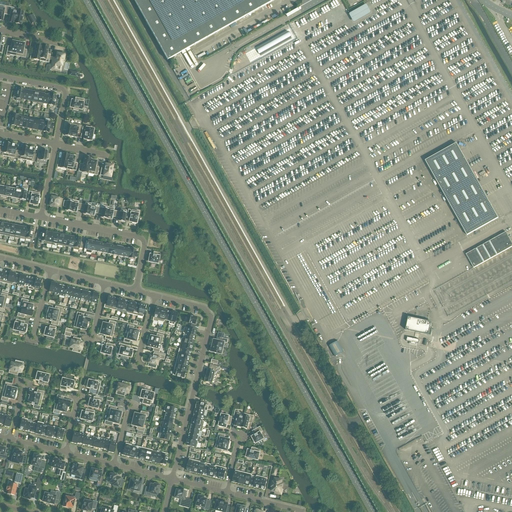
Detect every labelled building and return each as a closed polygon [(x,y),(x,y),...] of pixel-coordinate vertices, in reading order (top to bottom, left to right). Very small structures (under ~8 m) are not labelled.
[(274,0),(133,0),(167,60),(274,0)] [(0,5),(0,20),(2,21),(4,14),(7,15),(9,7),(0,5)] [(9,7),(7,15),(10,16),(9,23),(12,23),(12,22),(15,23),(17,11),(18,11),(18,9),(9,7)] [(15,23),(15,24),(21,25),(24,13),(18,11),(17,11),(15,23)] [(287,31),(257,49),(257,50),(260,55),(261,56),(292,39),(291,37),(289,32),(288,33),(287,31)] [(16,56),(19,41),(13,40),(11,47),(8,46),(6,56),(10,57),(10,55),(16,56)] [(19,41),(16,56),(25,58),(27,50),(24,50),(25,43),(19,41)] [(39,61),(42,46),(36,45),(35,52),(32,51),(30,61),(33,61),(34,60),(39,61)] [(42,46),(39,61),(49,63),(50,55),(47,54),(49,47),(42,46)] [(64,60),(65,54),(60,53),(59,54),(57,53),(55,62),(52,61),(50,69),(58,71),(59,66),(62,67),(63,60),(64,60)] [(22,99),(24,90),(18,89),(17,92),(14,91),(13,98),(16,98),(16,101),(21,102),(22,99)] [(50,96),(48,105),(57,106),(58,100),(55,99),(56,97),(50,96)] [(82,110),(84,99),(75,98),(75,101),(72,100),(71,103),(70,103),(69,107),(70,107),(70,108),(73,108),(73,110),(78,111),(79,110),(82,110)] [(17,126),(18,117),(19,115),(13,114),(13,116),(10,115),(8,122),(11,122),(11,125),(17,126)] [(45,122),(43,131),(49,133),(49,128),(53,129),(54,124),(45,122)] [(71,137),(73,124),(64,122),(63,130),(66,131),(65,136),(71,137)] [(73,124),(71,137),(77,138),(78,133),(81,134),(82,126),(73,124)] [(91,141),(94,129),(83,127),(81,136),(85,137),(84,140),(87,140),(87,141),(91,142),(91,141)] [(1,147),(0,152),(0,155),(8,157),(11,144),(5,143),(4,148),(1,147)] [(467,236),(498,218),(456,143),(425,161),(467,236)] [(11,144),(8,157),(17,159),(19,151),(16,150),(17,145),(11,144)] [(29,148),(23,146),(22,152),(19,151),(17,159),(26,161),(29,148)] [(29,148),(26,161),(35,162),(36,154),(33,154),(34,149),(29,148)] [(41,154),(38,153),(36,163),(39,163),(40,161),(46,162),(46,160),(48,160),(50,154),(48,154),(48,151),(42,150),(41,154)] [(66,169),(69,154),(63,153),(62,160),(58,160),(57,168),(66,169)] [(69,154),(66,169),(76,171),(77,163),(74,163),(75,156),(69,154)] [(81,173),(82,172),(88,174),(91,159),(85,158),(83,165),(80,164),(78,172),(77,172),(76,177),(79,177),(80,173),(81,173)] [(91,159),(88,174),(97,176),(99,168),(96,167),(97,161),(91,160),(91,159)] [(112,166),(113,164),(109,164),(109,165),(106,164),(105,167),(102,167),(100,175),(111,177),(113,166),(112,166)] [(22,188),(17,187),(14,200),(13,203),(15,203),(16,199),(19,200),(20,200),(22,188)] [(37,206),(40,194),(29,192),(27,200),(31,201),(30,204),(33,205),(33,206),(37,206),(37,205),(37,206)] [(62,199),(51,197),(50,206),(50,207),(54,208),(54,207),(57,208),(58,205),(61,205),(62,199)] [(71,212),(73,200),(68,199),(67,201),(64,201),(63,207),(66,208),(65,211),(71,212)] [(73,200),(71,212),(76,213),(77,213),(77,210),(80,211),(82,204),(78,204),(79,202),(74,201),(74,200),(73,200)] [(82,204),(80,211),(84,211),(83,214),(83,215),(89,216),(91,204),(85,203),(85,205),(82,204)] [(95,213),(98,214),(99,208),(96,207),(96,206),(95,206),(96,203),(91,203),(91,204),(89,216),(94,216),(94,217),(95,213)] [(99,208),(98,214),(101,215),(101,218),(100,218),(106,219),(109,207),(103,206),(103,208),(99,208)] [(109,207),(106,219),(107,219),(112,220),(113,217),(116,218),(117,211),(114,211),(114,209),(109,207)] [(117,211),(116,218),(119,218),(118,221),(118,222),(124,223),(124,222),(126,214),(126,213),(127,211),(121,209),(120,212),(117,211)] [(137,224),(139,212),(128,210),(126,218),(130,219),(129,222),(132,223),(132,224),(136,224),(136,223),(137,224)] [(27,228),(27,232),(25,239),(31,240),(31,239),(34,239),(35,235),(32,234),(33,230),(27,228)] [(41,241),(41,243),(47,244),(49,233),(46,232),(46,231),(45,231),(44,232),(43,232),(43,234),(39,234),(38,240),(41,241)] [(474,268),(506,250),(511,246),(511,243),(506,232),(466,255),(474,268)] [(75,238),(73,249),(73,250),(79,251),(79,248),(82,249),(84,243),(80,242),(81,239),(75,238)] [(92,251),(94,242),(88,240),(86,253),(91,254),(92,251)] [(131,249),(129,259),(134,260),(135,258),(137,258),(138,252),(136,252),(136,250),(131,249)] [(158,264),(160,253),(154,252),(153,255),(150,255),(149,258),(148,257),(148,261),(149,261),(149,262),(158,264)] [(9,273),(6,284),(12,285),(13,283),(12,283),(15,274),(9,273)] [(20,275),(18,284),(17,287),(23,288),(24,286),(23,285),(25,277),(20,275)] [(33,291),(36,279),(31,278),(28,287),(28,289),(33,291)] [(36,279),(33,291),(39,292),(41,280),(36,279)] [(56,285),(57,285),(57,284),(51,282),(49,292),(54,293),(56,285)] [(111,310),(113,298),(111,297),(108,296),(107,299),(108,299),(106,305),(105,304),(104,308),(111,310)] [(113,298),(111,310),(117,311),(117,309),(117,308),(119,299),(113,298)] [(22,308),(33,311),(34,307),(33,307),(33,305),(27,304),(28,300),(22,299),(19,308),(22,309),(22,308)] [(132,315),(135,303),(130,302),(127,311),(126,313),(132,315)] [(138,316),(141,305),(135,303),(132,315),(138,316)] [(141,305),(138,316),(143,318),(145,309),(146,306),(143,305),(141,305)] [(46,314),(60,317),(62,308),(55,307),(55,310),(49,308),(48,310),(47,310),(46,314)] [(22,308),(22,309),(20,314),(18,313),(17,317),(24,318),(25,315),(32,317),(33,311),(22,308)] [(158,320),(161,310),(156,308),(153,319),(158,320)] [(158,320),(158,321),(164,323),(164,320),(166,311),(161,310),(158,320)] [(169,321),(169,324),(174,325),(177,314),(172,312),(169,321)] [(75,322),(87,325),(89,319),(83,317),(84,314),(77,313),(75,322)] [(60,317),(46,314),(45,318),(47,318),(46,320),(52,321),(51,324),(58,326),(60,317)] [(197,318),(186,315),(184,322),(188,323),(187,327),(193,328),(194,325),(195,325),(197,318)] [(408,317),(406,330),(431,335),(432,327),(430,327),(431,322),(408,317)] [(26,329),(27,326),(24,325),(25,322),(16,320),(13,330),(19,332),(19,333),(24,335),(25,333),(25,332),(26,333),(27,329),(26,329)] [(101,329),(114,332),(116,323),(109,321),(109,324),(103,323),(101,329)] [(87,325),(75,322),(73,327),(86,330),(87,325)] [(128,334),(137,336),(139,331),(133,329),(134,326),(128,325),(127,328),(129,329),(128,334)] [(44,336),(53,338),(56,327),(50,326),(49,329),(46,328),(45,331),(44,331),(43,335),(44,335),(44,336)] [(184,333),(194,336),(196,330),(184,328),(183,333),(184,334),(184,333)] [(114,332),(101,329),(100,334),(106,336),(105,339),(112,341),(114,332)] [(137,336),(128,334),(127,339),(124,339),(123,342),(129,344),(130,341),(136,342),(137,336)] [(149,341),(159,344),(160,338),(162,339),(163,335),(157,334),(156,337),(150,336),(149,341)] [(81,339),(73,337),(72,341),(71,340),(69,348),(73,349),(72,350),(77,351),(77,350),(81,351),(81,350),(82,350),(83,346),(82,346),(83,343),(80,343),(81,339)] [(180,344),(192,346),(193,341),(183,338),(182,338),(180,344)] [(212,346),(223,349),(225,343),(227,343),(228,340),(220,338),(219,341),(214,340),(212,346)] [(159,344),(149,341),(148,347),(154,348),(153,351),(159,353),(160,349),(157,349),(159,344)] [(335,357),(344,352),(338,341),(329,346),(335,357)] [(101,349),(100,352),(101,353),(110,355),(112,348),(114,349),(115,346),(106,343),(106,347),(103,346),(102,349),(101,349)] [(124,345),(119,344),(118,348),(121,348),(119,355),(131,358),(131,357),(132,357),(133,354),(132,353),(132,350),(129,350),(130,346),(124,345)] [(192,346),(180,344),(179,349),(190,352),(192,346)] [(223,349),(212,346),(211,348),(210,348),(209,352),(222,355),(223,349)] [(190,352),(179,349),(178,354),(189,357),(190,352)] [(157,365),(159,358),(164,359),(165,356),(162,355),(161,355),(154,353),(153,357),(150,356),(149,359),(148,359),(147,362),(148,362),(148,363),(157,365)] [(189,357),(178,354),(176,359),(188,362),(189,357)] [(188,362),(176,359),(175,365),(187,367),(188,362)] [(9,370),(9,373),(17,375),(18,372),(21,373),(22,370),(23,370),(24,367),(23,366),(19,365),(20,363),(15,362),(15,364),(11,363),(10,370),(9,370)] [(187,367),(175,365),(174,370),(185,373),(185,372),(187,367)] [(205,382),(212,383),(213,377),(216,378),(217,373),(219,373),(220,367),(213,365),(212,371),(208,370),(207,376),(206,376),(206,377),(205,376),(204,380),(205,381),(205,382)] [(185,373),(174,370),(172,375),(181,378),(184,379),(185,376),(185,373)] [(37,377),(36,380),(39,381),(38,384),(44,385),(45,382),(47,383),(49,376),(47,375),(44,374),(45,373),(40,372),(39,373),(38,373),(37,373),(36,373),(35,377),(37,377)] [(66,380),(63,379),(61,386),(60,390),(66,391),(67,388),(70,388),(73,389),(73,386),(74,386),(75,383),(74,382),(71,381),(72,379),(66,378),(66,380)] [(88,393),(98,396),(101,383),(95,382),(95,380),(89,379),(89,380),(88,381),(87,381),(86,385),(87,385),(86,388),(90,389),(88,393)] [(3,391),(17,395),(18,391),(17,390),(17,389),(12,387),(12,384),(5,382),(3,391)] [(116,391),(115,394),(124,397),(125,393),(128,394),(129,391),(130,391),(131,388),(130,387),(126,386),(127,384),(122,383),(122,385),(118,384),(117,390),(116,391)] [(143,399),(142,404),(151,406),(154,394),(149,393),(150,391),(144,389),(144,391),(142,391),(141,391),(140,395),(141,395),(140,398),(143,399)] [(29,398),(42,401),(44,392),(37,390),(36,393),(29,392),(29,395),(30,396),(29,397),(29,398)] [(17,395),(3,391),(1,400),(8,402),(9,399),(14,400),(15,398),(16,399),(17,395)] [(58,405),(69,408),(70,402),(63,400),(64,397),(57,395),(57,398),(59,399),(58,405)] [(29,398),(29,397),(28,397),(27,401),(28,402),(28,404),(34,405),(33,408),(39,410),(42,401),(29,398)] [(103,399),(94,397),(93,400),(90,399),(89,402),(88,402),(87,406),(88,406),(88,407),(97,409),(99,402),(102,403),(103,399)] [(196,408),(207,411),(209,406),(200,404),(197,403),(196,408)] [(58,405),(55,404),(53,413),(60,415),(60,412),(66,413),(67,411),(68,411),(69,408),(58,405)] [(109,415),(120,418),(122,412),(116,411),(116,408),(109,406),(108,409),(110,409),(109,415)] [(166,412),(175,414),(176,411),(176,412),(177,409),(174,408),(167,407),(165,406),(163,412),(166,413),(166,412)] [(81,418),(81,419),(92,422),(95,411),(87,409),(86,413),(83,412),(82,415),(81,415),(80,418),(81,418)] [(241,427),(244,414),(239,412),(239,410),(235,410),(233,419),(236,420),(235,426),(241,427)] [(133,419),(144,422),(145,416),(148,417),(149,413),(141,411),(140,415),(134,413),(133,419)] [(203,416),(194,414),(193,419),(205,422),(205,421),(202,421),(203,416)] [(232,417),(222,414),(219,426),(219,427),(223,428),(223,427),(226,428),(227,425),(230,426),(232,417)] [(244,414),(241,427),(247,429),(249,423),(252,424),(254,416),(244,414)] [(120,418),(109,415),(107,422),(105,421),(104,424),(112,426),(113,423),(119,424),(120,418)] [(4,425),(4,426),(9,428),(12,418),(7,417),(6,417),(4,425)] [(25,431),(27,419),(22,418),(20,427),(19,427),(19,430),(22,431),(22,430),(25,431)] [(27,419),(25,431),(30,432),(32,423),(33,421),(27,419)] [(144,422),(133,419),(131,425),(138,427),(137,430),(143,432),(144,432),(145,428),(143,428),(144,422)] [(205,422),(193,419),(192,424),(203,427),(205,422)] [(43,426),(44,423),(38,422),(37,424),(35,433),(40,435),(43,426)] [(161,428),(171,430),(172,425),(163,423),(164,422),(161,422),(160,428),(161,428)] [(203,427),(192,424),(191,429),(202,432),(203,427)] [(252,431),(255,435),(252,437),(253,439),(252,440),(254,443),(255,443),(256,443),(264,439),(261,432),(263,431),(260,426),(257,428),(254,430),(252,431)] [(56,439),(59,428),(53,427),(53,428),(51,437),(54,438),(55,439),(55,438),(56,439)] [(59,428),(56,439),(59,439),(59,440),(62,440),(63,437),(62,437),(64,429),(59,428)] [(202,432),(191,429),(189,435),(201,437),(198,437),(199,432),(202,432)] [(217,442),(230,446),(231,442),(230,442),(230,440),(225,438),(226,435),(219,433),(217,442)] [(201,437),(189,435),(188,440),(198,443),(199,443),(201,437)] [(108,451),(108,452),(114,453),(116,443),(111,442),(108,451)] [(230,446),(217,442),(214,451),(221,453),(222,450),(227,451),(228,449),(229,449),(230,446)] [(130,447),(131,447),(131,445),(125,444),(123,455),(128,456),(130,447)] [(144,460),(147,449),(141,447),(141,450),(139,459),(142,460),(141,460),(143,461),(143,460),(144,460)] [(261,450),(252,448),(251,451),(248,450),(247,453),(246,453),(245,456),(246,457),(248,458),(247,459),(253,461),(253,459),(258,460),(261,450)] [(12,458),(11,462),(19,464),(19,463),(25,464),(26,458),(23,457),(22,457),(20,457),(22,452),(18,451),(19,450),(14,449),(13,454),(12,454),(11,458),(12,458)] [(149,462),(152,450),(149,449),(147,449),(144,460),(149,462)] [(155,463),(157,451),(152,450),(149,462),(151,462),(155,463)] [(160,464),(163,453),(162,452),(162,453),(157,451),(155,463),(159,464),(160,464)] [(163,453),(160,464),(162,465),(163,465),(166,466),(166,463),(168,454),(163,453)] [(32,464),(31,465),(35,466),(34,471),(41,473),(42,469),(44,470),(46,463),(40,462),(42,457),(39,456),(39,455),(34,454),(33,460),(32,460),(31,464),(32,464)] [(58,461),(58,460),(54,459),(54,460),(53,460),(53,462),(52,462),(52,463),(52,466),(57,467),(56,468),(59,469),(57,475),(61,476),(60,480),(63,481),(65,473),(62,472),(65,463),(58,461)] [(192,472),(195,460),(189,459),(186,471),(192,472)] [(195,460),(192,472),(197,473),(199,464),(200,464),(200,462),(195,460)] [(205,465),(202,474),(208,476),(210,465),(211,465),(211,464),(205,463),(204,465),(205,465)] [(81,474),(83,467),(80,467),(80,466),(77,465),(77,466),(73,465),(73,467),(72,466),(71,470),(72,471),(71,475),(75,476),(75,478),(82,480),(84,474),(81,474)] [(218,478),(221,467),(216,466),(215,467),(216,467),(213,477),(218,478)] [(221,467),(218,478),(224,480),(227,468),(221,467)] [(95,486),(101,487),(104,475),(100,475),(101,472),(96,470),(93,469),(92,470),(92,469),(89,480),(96,482),(95,486)] [(238,483),(241,472),(235,470),(233,479),(232,482),(235,483),(238,483)] [(241,472),(238,483),(243,485),(246,473),(241,472)] [(110,474),(108,483),(113,484),(112,486),(113,486),(113,487),(117,488),(117,487),(122,488),(124,480),(120,479),(121,478),(116,477),(116,475),(115,475),(116,474),(112,473),(111,474),(110,474)] [(246,473),(243,485),(249,486),(251,475),(252,474),(246,473)] [(259,488),(262,477),(256,476),(256,477),(257,477),(254,487),(259,488)] [(262,477),(259,488),(262,489),(262,490),(265,490),(266,487),(265,487),(267,478),(262,477)] [(135,480),(131,480),(131,482),(130,482),(128,488),(133,489),(133,490),(137,491),(137,494),(141,495),(144,485),(142,485),(142,483),(138,482),(138,480),(136,480),(135,480)] [(282,483),(271,480),(269,486),(273,487),(272,490),(275,491),(275,492),(278,493),(279,492),(282,483)] [(19,488),(20,485),(17,484),(16,485),(10,483),(9,486),(7,486),(6,491),(8,491),(7,494),(14,496),(16,487),(19,488)] [(157,494),(159,494),(159,491),(158,490),(160,485),(159,485),(159,484),(155,483),(155,484),(154,484),(154,485),(150,484),(150,488),(146,487),(144,495),(151,497),(152,494),(157,495),(157,494)] [(28,490),(25,489),(24,496),(25,496),(25,498),(30,499),(30,497),(33,498),(36,488),(29,486),(28,490)] [(185,499),(187,492),(182,490),(181,491),(177,490),(177,491),(176,490),(175,494),(176,494),(175,498),(184,500),(183,506),(190,508),(192,500),(185,499)] [(46,494),(45,493),(43,502),(54,504),(55,500),(58,500),(60,493),(56,492),(55,496),(50,495),(50,493),(46,492),(46,494)] [(64,506),(63,507),(68,508),(68,507),(72,508),(73,505),(74,502),(75,499),(78,500),(80,494),(76,493),(75,497),(71,496),(71,498),(66,497),(64,501),(63,504),(64,504),(63,506),(64,506)] [(204,497),(199,496),(198,498),(197,498),(196,502),(197,502),(197,506),(205,507),(204,509),(209,510),(211,503),(206,501),(207,499),(203,498),(204,497)] [(93,502),(84,500),(82,510),(83,511),(84,511),(85,511),(86,511),(87,511),(88,510),(91,511),(91,509),(95,510),(97,502),(93,501),(93,502)] [(217,501),(215,510),(223,511),(228,511),(230,508),(227,507),(228,504),(224,503),(221,502),(217,501)]
